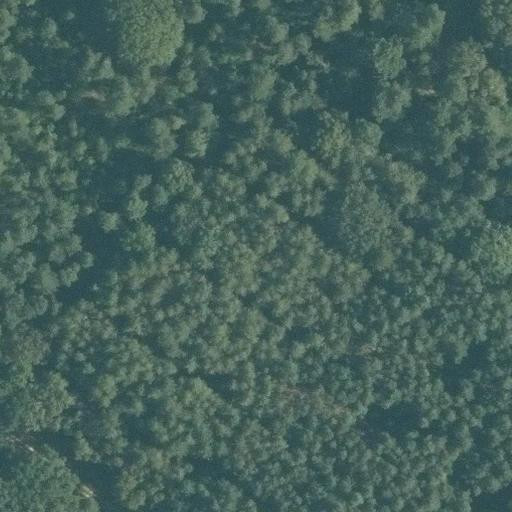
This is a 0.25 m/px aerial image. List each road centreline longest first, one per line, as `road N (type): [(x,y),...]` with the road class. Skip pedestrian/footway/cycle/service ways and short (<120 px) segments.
road 1 (track): [(243,99),(511,312)]
road 2 (track): [(467,0),(493,127),(511,176)]
road 3 (track): [(0,428),(117,511)]
